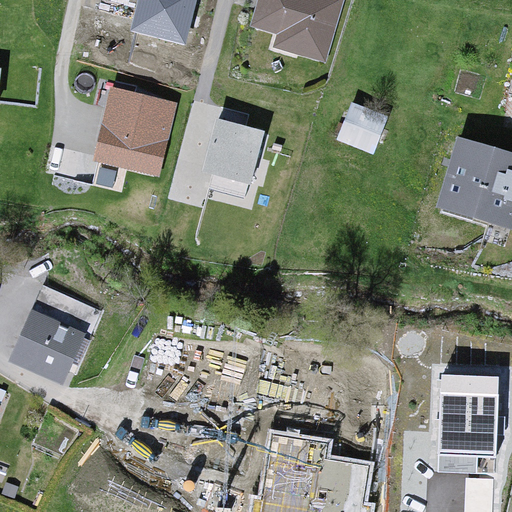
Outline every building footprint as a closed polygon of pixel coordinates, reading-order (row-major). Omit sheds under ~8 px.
[(192,0),(141,0),(135,28),(182,40),(192,0)] [(350,0),(262,0),(256,23),(278,28),(273,46),(334,62),(350,0)] [(182,100),(108,85),(91,165),(165,181),(182,100)] [(377,157),(392,121),(356,107),(342,142),(377,157)] [(261,134),(217,122),(204,170),(248,182),(261,134)] [(511,149),(463,134),(440,208),(511,230),(511,149)] [(102,313),(47,287),(13,358),(68,384),(102,313)] [(499,392),(438,389),(435,457),(496,460),(499,392)] [(271,434),(258,511),(360,511),(369,462),(322,455),(324,443),(271,434)] [(490,511),(492,479),(465,478),(463,511),(490,511)]
